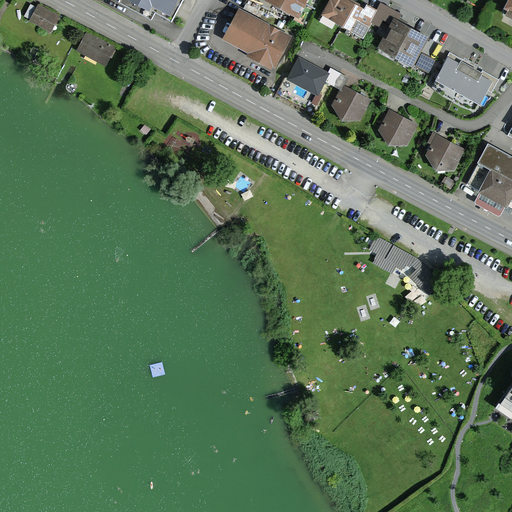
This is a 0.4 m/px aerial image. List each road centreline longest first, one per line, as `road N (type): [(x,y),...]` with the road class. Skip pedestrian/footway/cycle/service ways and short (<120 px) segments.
road 1 (secondary): [(511,240),(63,0)]
road 2 (residential): [(305,45),(468,126),(511,91)]
road 3 (residential): [(405,0),(511,55)]
